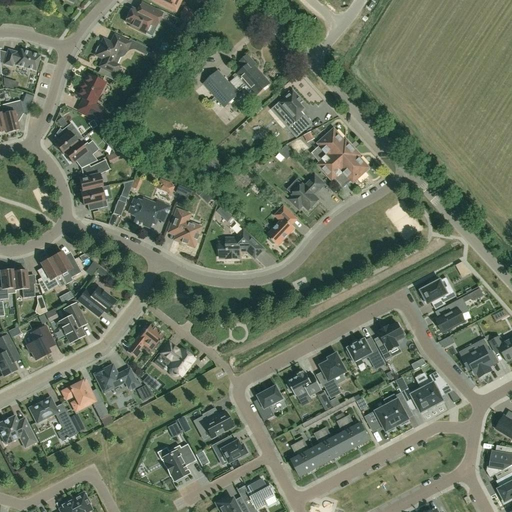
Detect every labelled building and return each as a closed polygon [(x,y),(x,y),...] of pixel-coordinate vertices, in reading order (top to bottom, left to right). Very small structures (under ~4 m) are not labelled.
[(153,0),(161,4),(175,10),(179,0),(153,0)] [(141,3),(138,11),(132,9),(125,22),(131,25),(130,26),(144,33),(149,24),(155,27),(162,13),(141,3)] [(185,8),(181,16),(192,21),(196,14),(185,8)] [(189,28),(183,24),(176,34),(182,38),(189,28)] [(115,74),(119,66),(112,63),(115,55),(116,56),(118,56),(120,56),(121,56),(123,55),(124,54),(125,53),(126,52),(130,43),(114,36),(111,43),(103,40),(100,47),(97,47),(95,52),(96,54),(96,56),(103,59),(99,67),(115,74)] [(149,49),(139,44),(136,49),(147,55),(149,49)] [(39,56),(21,51),(21,50),(20,50),(20,51),(19,55),(16,54),(16,53),(8,50),(4,65),(12,67),(13,63),(16,64),(16,65),(16,66),(17,66),(35,71),(36,72),(36,71),(40,57),(40,56),(39,56)] [(237,75),(238,76),(229,84),(218,72),(203,85),(224,108),(239,95),(237,93),(246,85),(256,96),(270,84),(254,66),(255,65),(247,56),(240,62),(246,68),(237,75)] [(78,110),(87,115),(96,119),(101,108),(94,105),(104,83),(88,75),(78,97),(83,100),(78,110)] [(305,129),(298,121),(304,115),(301,113),(304,110),(300,104),(303,102),(293,91),(290,94),(289,92),(284,97),(285,99),(280,103),(292,117),(285,124),(296,137),(305,129)] [(15,116),(22,114),(22,113),(20,105),(19,102),(0,106),(0,109),(6,131),(5,131),(6,133),(19,130),(15,116)] [(59,150),(62,154),(79,141),(82,138),(71,124),(61,131),(65,136),(54,144),(55,145),(55,147),(57,150),(59,150)] [(357,157),(358,156),(345,141),(344,142),(334,131),(319,144),(321,146),(312,154),(321,163),(319,165),(332,180),(334,178),(343,187),(351,180),(353,182),(368,168),(357,157)] [(309,145),(317,141),(313,133),(305,137),(309,145)] [(82,146),(79,141),(62,154),(63,154),(64,153),(67,157),(67,159),(69,162),(71,162),(72,163),(84,154),(88,159),(99,150),(92,141),(88,144),(87,143),(82,146)] [(121,150),(113,154),(116,160),(124,157),(121,150)] [(80,192),(102,187),(99,175),(109,170),(105,160),(88,168),(89,175),(88,177),(79,179),(82,192),(80,192)] [(219,172),(208,160),(201,166),(211,178),(219,172)] [(315,176),(304,187),(302,185),(292,195),(294,197),(291,201),(298,208),(301,204),(308,211),(318,200),(314,196),(324,185),(315,176)] [(175,195),(178,185),(161,181),(159,191),(175,195)] [(176,192),(186,197),(195,192),(179,185),(176,192)] [(102,188),(102,187),(80,192),(83,205),(96,202),(98,209),(107,207),(105,200),(103,200),(100,188),(102,188)] [(208,192),(203,196),(209,204),(215,199),(208,192)] [(141,224),(149,228),(153,218),(163,222),(167,213),(169,211),(168,210),(169,207),(163,204),(157,201),(156,205),(149,202),(148,204),(142,202),(142,204),(134,200),(129,212),(136,216),(134,221),(136,222),(135,224),(137,224),(138,223),(140,224),(139,225),(141,226),(141,224)] [(113,214),(120,216),(125,203),(118,201),(113,214)] [(213,210),(219,207),(216,201),(210,204),(213,210)] [(222,206),(218,211),(223,216),(228,212),(222,206)] [(297,220),(283,207),(274,216),(280,222),(267,236),(269,239),(269,241),(272,244),(275,244),(278,247),(295,229),(292,226),(297,220)] [(201,228),(187,222),(189,215),(176,210),(168,233),(175,236),(174,240),(194,248),(201,228)] [(239,251),(247,251),(255,258),(263,250),(243,231),(235,239),(226,239),(226,243),(219,244),(219,259),(226,258),(226,260),(238,259),(238,258),(239,258),(239,251)] [(51,258),(61,275),(66,272),(67,272),(71,278),(81,273),(74,260),(68,263),(62,252),(60,252),(59,252),(55,254),(55,256),(51,258)] [(55,278),(61,275),(51,258),(47,260),(46,259),(42,261),(42,263),(40,264),(47,275),(41,278),(48,291),(58,285),(55,279),(55,278)] [(0,299),(8,299),(7,295),(16,294),(15,290),(15,291),(13,269),(0,270),(0,274),(1,286),(0,286),(0,299)] [(13,269),(15,291),(15,290),(22,290),(23,298),(35,297),(33,285),(27,285),(26,270),(13,271),(13,269)] [(432,285),(421,291),(424,297),(422,297),(425,304),(427,303),(428,304),(431,303),(441,297),(444,303),(456,297),(451,287),(445,290),(440,282),(440,281),(438,282),(437,280),(431,283),(432,285)] [(78,300),(99,317),(103,311),(106,313),(115,301),(98,288),(92,295),(86,290),(78,300)] [(472,299),(473,301),(484,296),(481,290),(470,296),(472,299)] [(64,297),(67,304),(76,300),(73,293),(64,297)] [(438,319),(436,320),(443,333),(464,322),(461,315),(458,309),(466,305),(462,299),(445,308),(448,314),(438,319)] [(86,324),(81,315),(75,304),(64,310),(68,318),(59,322),(70,343),(84,336),(79,328),(86,324)] [(503,319),(508,316),(503,310),(499,312),(503,319)] [(379,333),(382,339),(376,343),(386,362),(393,358),(389,352),(399,346),(397,342),(405,338),(404,336),(406,335),(403,329),(401,330),(397,323),(389,328),(388,327),(379,332),(379,333)] [(140,349),(143,345),(152,352),(164,336),(150,325),(145,331),(144,330),(126,352),(135,359),(141,351),(140,349)] [(35,361),(50,353),(48,349),(55,345),(45,326),(31,333),(35,341),(26,346),(30,353),(31,352),(35,361)] [(313,330),(307,334),(310,341),(317,338),(313,330)] [(19,359),(11,342),(7,335),(0,338),(0,351),(1,354),(0,354),(0,369),(3,377),(16,370),(13,363),(19,359)] [(499,337),(490,342),(496,354),(500,351),(506,363),(511,359),(511,339),(503,344),(499,337)] [(352,358),(354,362),(354,363),(355,363),(362,359),(363,361),(369,357),(376,370),(385,365),(375,346),(370,349),(365,340),(365,339),(364,339),(364,340),(358,343),(354,345),(348,348),(347,349),(348,350),(348,351),(347,352),(350,359),(352,358)] [(466,349),(459,353),(468,370),(471,368),(475,374),(477,372),(480,377),(490,372),(489,368),(488,367),(490,365),(487,360),(493,357),(490,351),(484,339),(474,344),(478,351),(469,356),(466,349)] [(439,343),(444,348),(448,346),(444,340),(439,343)] [(180,352),(175,348),(169,343),(161,354),(154,363),(160,368),(164,362),(169,366),(168,367),(171,369),(170,369),(170,370),(170,371),(170,372),(170,373),(170,374),(171,374),(171,375),(172,376),(173,376),(174,376),(175,376),(176,376),(177,376),(177,375),(178,374),(181,376),(194,359),(182,350),(180,352)] [(346,372),(337,354),(328,359),(330,361),(320,366),(330,384),(324,387),(331,399),(341,393),(334,379),(346,372)] [(109,369),(110,369),(106,371),(105,370),(104,370),(104,371),(95,375),(104,392),(125,381),(129,387),(131,390),(140,385),(138,382),(135,383),(129,370),(117,376),(113,368),(112,368),(112,367),(111,367),(110,367),(110,368),(109,368),(109,369)] [(303,372),(298,375),(299,377),(288,382),(289,384),(287,385),(290,392),(293,391),(296,397),(297,396),(299,400),(308,395),(309,397),(322,390),(314,376),(309,378),(306,373),(304,374),(303,372)] [(418,385),(420,388),(420,387),(431,408),(436,406),(437,407),(445,403),(437,390),(447,384),(436,372),(429,376),(431,379),(418,385)] [(95,401),(90,392),(85,380),(62,392),(66,400),(73,396),(74,396),(77,401),(71,404),(75,411),(95,401)] [(283,400),(276,387),(257,396),(264,408),(258,411),(264,422),(274,416),(269,407),(283,400)] [(427,411),(431,408),(420,387),(420,388),(410,393),(408,389),(401,393),(402,393),(407,404),(414,401),(422,416),(428,412),(427,411)] [(461,400),(453,391),(449,394),(454,403),(461,400)] [(397,400),(387,406),(397,426),(401,425),(402,426),(409,422),(408,420),(409,420),(403,409),(408,406),(407,404),(402,393),(399,395),(395,397),(397,400)] [(38,422),(39,424),(46,421),(45,419),(57,412),(50,398),(42,402),(42,401),(36,404),(37,405),(29,409),(36,423),(38,422)] [(109,415),(102,402),(94,407),(100,420),(109,415)] [(324,406),(327,412),(328,411),(333,408),(330,403),(324,406)] [(387,406),(364,418),(371,430),(382,425),(386,432),(387,432),(388,434),(395,430),(394,428),(397,426),(387,406)] [(76,433),(66,413),(57,418),(64,430),(67,438),(76,433)] [(204,416),(193,421),(199,433),(206,429),(211,438),(216,436),(223,432),(232,427),(229,421),(231,420),(227,413),(225,414),(225,413),(207,422),(204,416)] [(349,415),(343,419),(357,446),(358,446),(359,447),(360,447),(359,445),(370,440),(361,424),(355,427),(349,415)] [(24,418),(18,422),(15,416),(0,422),(0,435),(5,445),(19,438),(24,448),(36,442),(24,418)] [(504,417),(496,429),(511,438),(511,421),(511,422),(505,418),(504,417)] [(183,418),(177,421),(180,427),(187,423),(183,418)] [(343,434),(338,437),(346,452),(356,447),(357,448),(357,447),(357,446),(343,419),(337,422),(343,434)] [(182,434),(176,423),(167,427),(173,438),(182,434)] [(327,428),(320,431),(335,459),(336,458),(336,459),(337,459),(336,457),(346,452),(338,437),(333,439),(327,428)] [(448,431),(450,437),(459,434),(457,428),(448,431)] [(320,446),(315,449),(323,465),(333,459),(334,460),(334,459),(335,459),(320,431),(314,434),(320,446)] [(223,440),(211,446),(218,458),(223,455),(227,464),(239,457),(240,459),(246,455),(245,454),(246,453),(246,452),(247,451),(244,446),(243,446),(242,445),(240,446),(237,441),(227,446),(223,440)] [(303,440),(297,443),(312,471),(313,470),(313,471),(314,471),(313,470),(323,465),(315,449),(310,452),(303,440)] [(312,471),(297,443),(291,447),(297,458),(291,461),(300,477),(310,471),(311,473),(311,472),(311,471),(312,471)] [(187,445),(180,448),(179,446),(167,452),(169,456),(163,459),(166,464),(165,465),(170,475),(171,474),(174,480),(188,473),(186,471),(187,470),(186,470),(185,468),(185,467),(184,467),(189,464),(185,457),(192,453),(187,445)] [(511,448),(507,448),(506,454),(492,451),(489,467),(487,467),(486,472),(490,478),(511,466),(511,448)] [(511,473),(502,478),(506,485),(503,487),(498,490),(502,497),(500,498),(504,505),(511,500),(511,473)] [(244,505),(248,511),(256,511),(255,510),(265,504),(264,501),(274,496),(269,486),(266,488),(262,479),(246,487),(249,492),(240,496),(244,505)] [(345,479),(340,481),(344,494),(354,491),(351,482),(346,484),(345,479)] [(63,508),(60,510),(60,511),(86,511),(91,510),(88,504),(89,504),(84,494),(71,501),(71,502),(68,503),(67,502),(66,503),(67,504),(62,506),(63,508)] [(248,511),(244,505),(237,509),(232,499),(228,501),(227,498),(216,504),(220,511),(248,511)]
